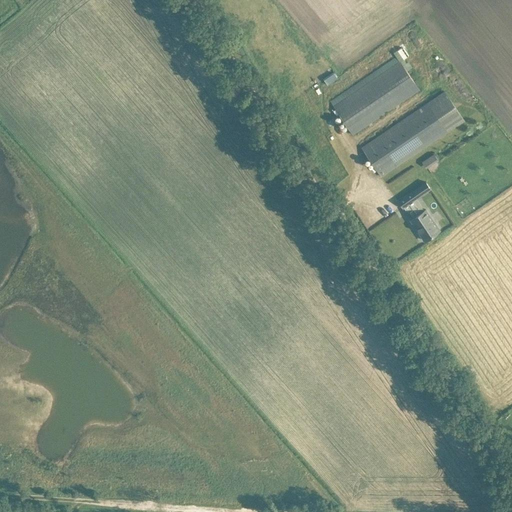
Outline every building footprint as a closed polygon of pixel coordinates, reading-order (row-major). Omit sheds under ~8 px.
[(403,45),(396,50),(403,58),(409,53),(403,45)] [(407,71),(400,61),(334,105),(353,134),(420,89),(419,89),(423,86),(412,68),(407,71)] [(323,77),(326,83),(337,78),(334,72),(323,77)] [(381,176),(390,170),(464,121),(444,92),(362,147),(381,176)] [(434,153),(422,162),(426,168),(428,167),(438,160),(438,159),(434,153)] [(412,191),(398,201),(403,207),(405,206),(417,198),(412,191)] [(411,219),(424,240),(440,230),(426,209),(417,215),(413,209),(407,213),(411,219)] [(309,502),(321,503),(321,494),(309,493),(309,502)]
